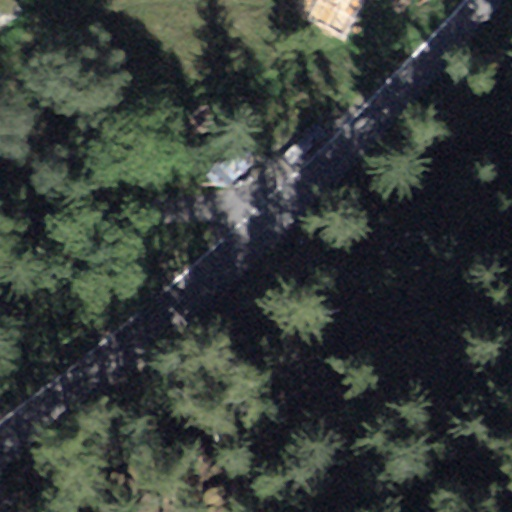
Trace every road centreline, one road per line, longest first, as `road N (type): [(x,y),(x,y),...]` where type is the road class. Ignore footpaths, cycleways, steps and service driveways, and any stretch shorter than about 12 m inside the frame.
road 1 (residential): [(438,49),(193,288),(0,449)]
road 2 (track): [(0,216),(87,219),(281,191),(290,199)]
